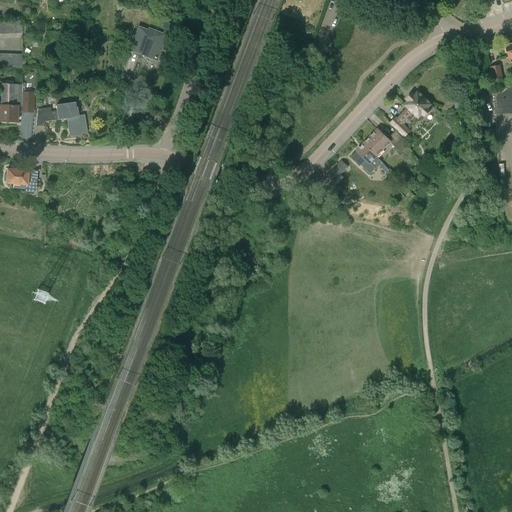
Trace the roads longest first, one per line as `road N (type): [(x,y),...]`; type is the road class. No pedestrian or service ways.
road 1 (track): [(10,511),(72,341),(133,256),(155,198)]
road 2 (residential): [(225,177),(274,182),(299,173),(411,58),(464,32)]
road 3 (unclassified): [(453,211),(479,151),(473,43),(464,32)]
road 4 (track): [(433,384),(425,288),(453,211)]
road 5 (residential): [(0,148),(166,156)]
road 6 (residential): [(215,0),(166,156)]
road 7 (track): [(455,511),(433,384)]
